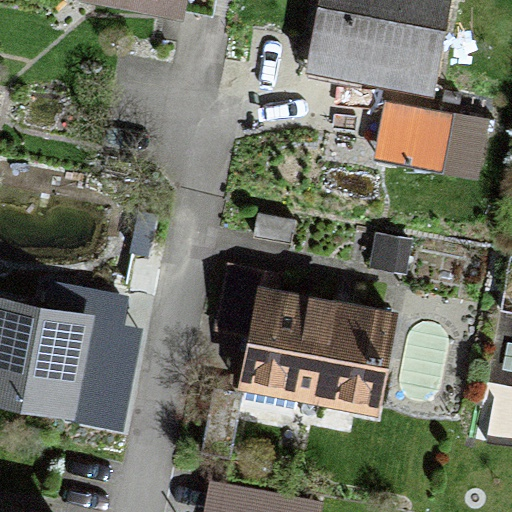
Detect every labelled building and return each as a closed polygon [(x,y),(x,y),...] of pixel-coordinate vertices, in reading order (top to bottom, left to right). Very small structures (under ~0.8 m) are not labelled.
[(138,0),(213,13),(215,0),(138,0)] [(449,0),(319,0),(308,58),(434,81),(449,0)] [(450,114),(422,108),(413,154),(441,160),(450,114)] [(391,315),(264,288),(242,393),(292,403),(294,394),(318,399),(319,393),(372,404),(391,315)] [(96,315),(0,295),(0,405),(75,421),(96,315)] [(241,401),(211,395),(201,451),(231,457),(241,401)] [(316,511),(319,499),(219,481),(213,511),(316,511)]
